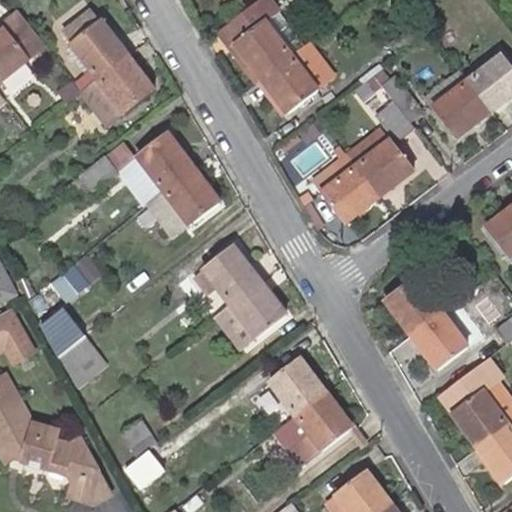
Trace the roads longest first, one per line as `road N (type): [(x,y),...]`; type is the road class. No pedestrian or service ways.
road 1 (residential): [(157,0),(322,286)]
road 2 (residential): [(322,286),(453,511)]
road 3 (residential): [(511,149),(322,286)]
